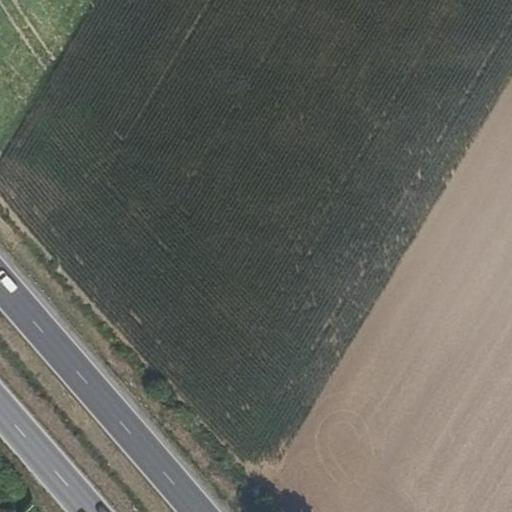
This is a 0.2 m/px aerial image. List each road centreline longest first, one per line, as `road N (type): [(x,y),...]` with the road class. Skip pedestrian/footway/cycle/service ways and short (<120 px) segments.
road 1 (primary): [(192,511),(0,285)]
road 2 (primary): [(0,406),(89,511)]
